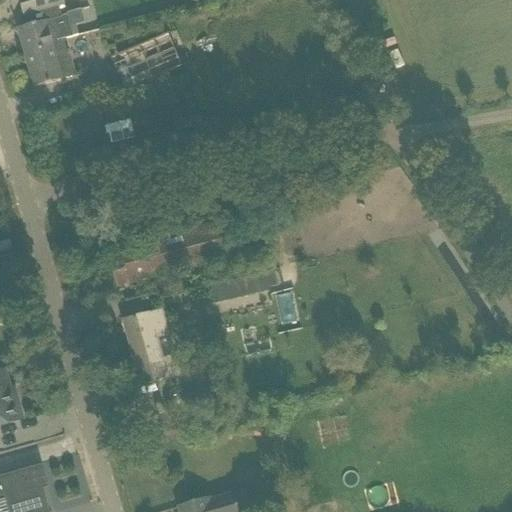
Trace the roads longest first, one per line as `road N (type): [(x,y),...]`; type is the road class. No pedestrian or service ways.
road 1 (unclassified): [(511,327),(403,153),(382,127),(357,119),(26,198)]
road 2 (tertiary): [(113,511),(26,198)]
